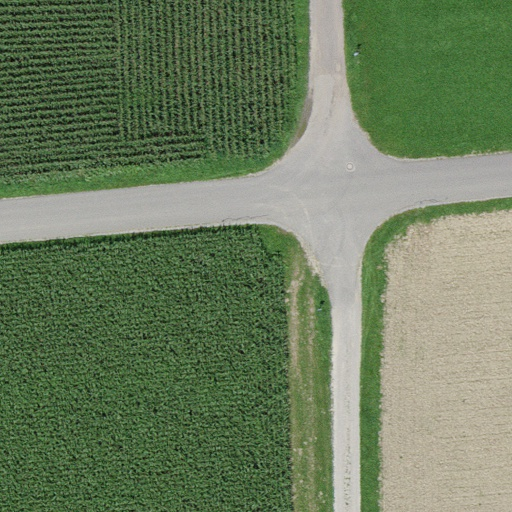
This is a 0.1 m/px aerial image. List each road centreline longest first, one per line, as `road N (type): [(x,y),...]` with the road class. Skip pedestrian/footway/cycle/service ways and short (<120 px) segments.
road 1 (unclassified): [(0,225),(511,176)]
road 2 (track): [(351,511),(340,192)]
road 3 (track): [(333,0),(340,192)]
